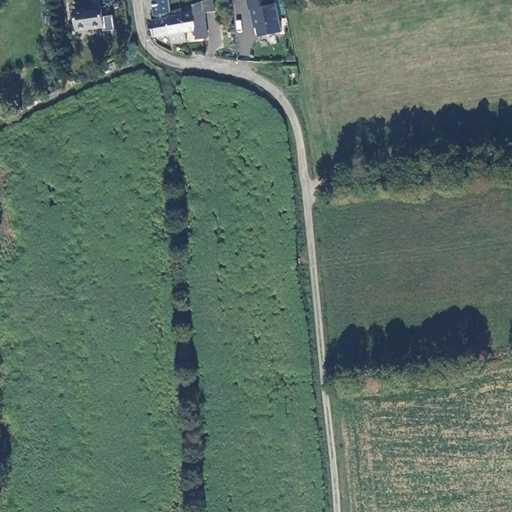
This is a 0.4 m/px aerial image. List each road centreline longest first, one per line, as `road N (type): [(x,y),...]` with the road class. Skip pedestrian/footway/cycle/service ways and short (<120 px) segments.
road 1 (track): [(335,511),(299,138),(282,99),(261,78),(174,65),(151,45)]
road 2 (track): [(511,160),(304,189)]
